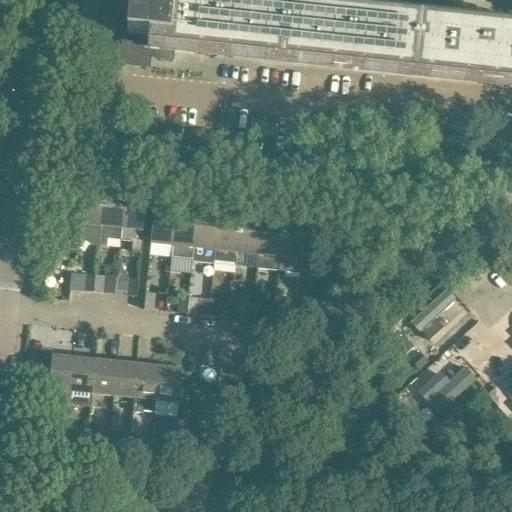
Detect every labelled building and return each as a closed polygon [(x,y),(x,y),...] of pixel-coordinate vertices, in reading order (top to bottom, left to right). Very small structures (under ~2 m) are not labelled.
[(131,0),(130,10),(129,10),(127,35),(128,35),(126,56),(174,61),(175,50),(511,85),(511,35),(413,25),(176,0),(131,0)] [(98,247),(104,194),(82,191),(82,192),(77,237),(90,246),(98,247)] [(107,240),(121,242),(126,196),(104,194),(98,247),(106,248),(107,240)] [(141,254),(142,244),(147,199),(126,196),(121,242),(120,252),(141,254)] [(154,211),(151,244),(172,247),(171,259),(176,214),(154,211)] [(176,214),(171,259),(192,261),(197,216),(176,214)] [(214,263),(214,262),(219,218),(197,216),(192,261),(214,263)] [(63,218),(52,217),(52,225),(62,226),(63,218)] [(235,264),(236,253),(240,220),(219,218),(214,262),(235,264)] [(256,270),(261,222),(240,220),(236,253),(257,256),(256,270)] [(261,222),(256,270),(270,271),(270,267),(279,268),(283,225),(261,222)] [(283,225),(279,268),(288,269),(288,273),(300,274),(302,260),(303,251),(305,227),(283,225)] [(85,292),(94,293),(95,276),(86,275),(85,292)] [(104,277),(95,276),(94,293),(103,294),(104,277)] [(129,281),(128,297),(137,298),(139,281),(129,281)] [(444,330),(436,321),(456,303),(447,293),(410,326),(428,345),(444,330)] [(145,294),(145,298),(144,310),(153,312),(155,295),(145,294)] [(179,298),(178,314),(187,315),(189,299),(179,298)] [(197,299),(189,299),(187,315),(196,316),(197,299)] [(221,318),(230,319),(232,303),(223,302),(221,318)] [(241,304),(232,303),(230,319),(239,320),(241,304)] [(264,323),(273,324),(275,307),(266,306),(264,323)] [(284,308),(275,307),(273,324),(282,325),(284,308)] [(391,341),(405,356),(414,348),(400,333),(391,341)] [(474,374),(454,353),(415,392),(426,402),(419,409),(429,418),(474,374)] [(39,370),(35,407),(52,408),(51,418),(67,419),(68,410),(69,406),(74,359),(73,359),(71,357),(66,356),(63,358),(52,357),(50,371),(39,370)] [(74,359),(69,406),(90,408),(91,396),(95,362),(74,359)] [(116,364),(95,362),(91,396),(113,398),(116,364)] [(113,398),(135,400),(138,366),(116,364),(113,398)] [(155,415),(160,368),(138,366),(135,400),(133,414),(144,415),(144,413),(155,414),(155,415)] [(176,418),(175,421),(188,422),(189,412),(199,413),(202,384),(201,384),(181,382),(182,371),(160,368),(155,415),(176,418)] [(511,377),(500,389),(511,402),(511,377)] [(409,415),(409,414),(418,406),(404,391),(395,399),(409,415)] [(75,430),(74,439),(87,440),(88,431),(75,430)] [(100,432),(88,431),(87,440),(99,442),(100,432)] [(118,434),(117,443),(130,445),(131,435),(118,434)] [(143,437),(131,435),(130,445),(142,446),(143,437)]
